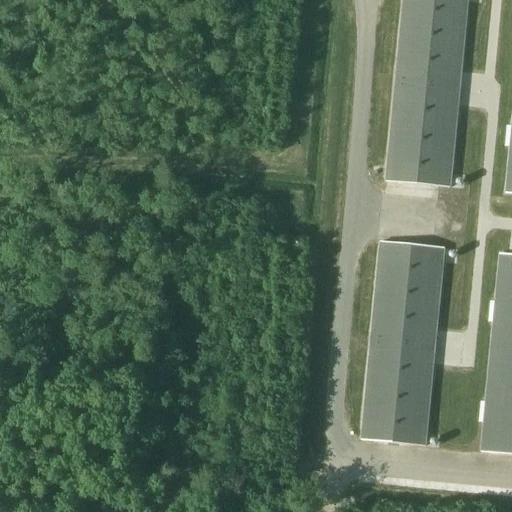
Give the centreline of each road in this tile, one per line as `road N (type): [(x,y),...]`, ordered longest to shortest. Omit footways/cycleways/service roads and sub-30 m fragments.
road 1 (track): [(367,0),(337,421),(342,442),(374,460),(511,475)]
road 2 (track): [(441,348),(467,350),(495,0)]
